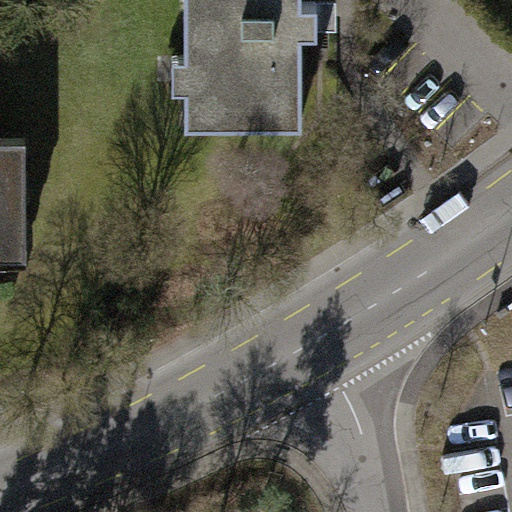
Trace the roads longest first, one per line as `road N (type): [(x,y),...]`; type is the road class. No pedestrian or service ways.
road 1 (primary): [(0,498),(325,333)]
road 2 (primary): [(325,333),(511,215)]
road 3 (residential): [(325,333),(373,511)]
